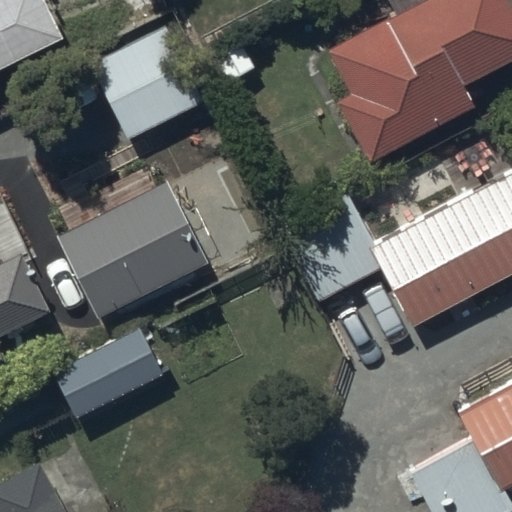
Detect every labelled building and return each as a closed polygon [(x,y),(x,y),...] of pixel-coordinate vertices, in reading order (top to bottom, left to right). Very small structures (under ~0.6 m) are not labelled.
[(0,0),(0,66),(61,35),(42,0),(0,0)] [(386,0),(392,11),(326,49),(347,92),(335,98),(368,163),(471,105),(459,84),(511,53),(511,25),(497,0),(386,0)] [(165,25),(87,63),(127,140),(204,101),(165,25)] [(347,190),(277,226),(317,302),(379,268),(411,327),(511,274),(511,153),(499,130),(465,156),(478,180),(468,186),(471,191),(450,202),(446,193),(420,207),(424,215),(374,241),(347,190)] [(167,179),(55,235),(96,317),(208,262),(167,179)] [(0,358),(2,358),(0,353),(0,332),(48,309),(20,251),(0,260),(0,358)] [(139,327),(50,370),(75,418),(162,374),(139,327)] [(483,390),(454,406),(455,418),(465,437),(407,470),(429,511),(503,511),(511,507),(511,503),(503,487),(511,482),(511,383),(487,397),(483,390)] [(0,511),(67,511),(39,460),(0,481),(0,511)]
